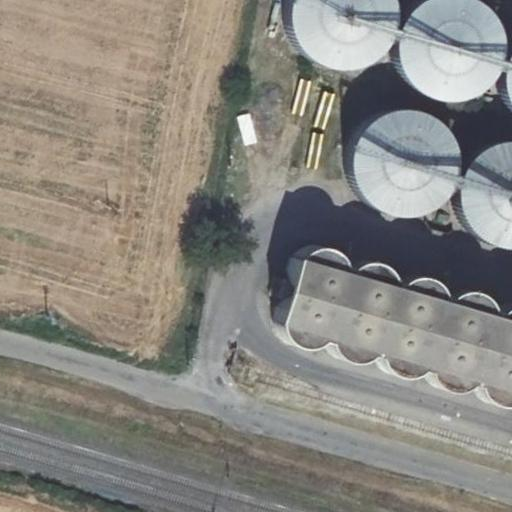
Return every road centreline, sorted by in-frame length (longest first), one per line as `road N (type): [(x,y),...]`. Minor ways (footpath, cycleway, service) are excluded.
road 1 (unclassified): [(0,343),(511,488)]
road 2 (unknown): [(198,393),(218,296),(257,220),(284,212),(321,216),(511,259)]
